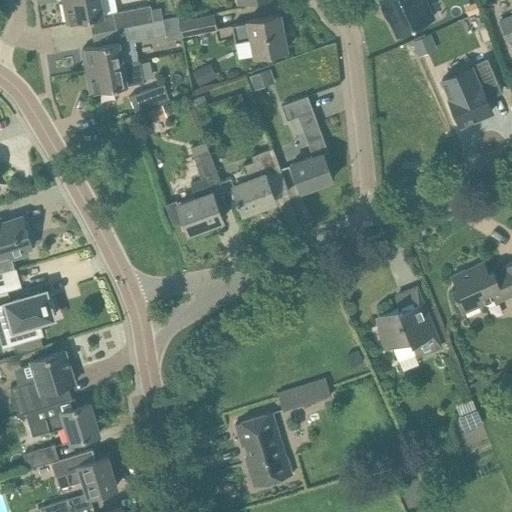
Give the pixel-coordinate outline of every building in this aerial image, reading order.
[(100,0),(74,0),(63,2),(67,24),(103,17),(100,0)] [(381,0),(384,5),(382,6),(387,17),(389,16),(398,35),(432,18),(423,0),(381,0)] [(113,12),(116,29),(126,27),(164,20),(163,19),(161,8),(152,10),(151,5),(113,12)] [(179,20),(182,36),(216,30),(213,13),(179,20)] [(280,14),(260,18),(247,21),(247,22),(232,25),(236,42),(251,39),(254,56),(287,49),(280,14)] [(511,14),(499,20),(509,43),(510,43),(511,47),(511,14)] [(164,20),(126,27),(129,43),(119,45),(118,42),(82,49),(86,70),(138,61),(134,42),(167,36),(164,20)] [(476,25),(436,42),(442,56),(481,40),(476,25)] [(430,33),(413,40),(418,55),(436,48),(430,33)] [(138,61),(86,70),(91,93),(144,82),(140,60),(138,61)] [(487,60),(442,79),(450,98),(461,124),(491,111),(480,85),(495,79),(487,60)] [(210,62),(193,72),(200,86),(217,77),(210,62)] [(135,90),(138,105),(169,99),(166,84),(135,90)] [(203,91),(190,96),(195,109),(207,104),(203,91)] [(290,163),(292,166),(301,191),(333,179),(325,158),(330,156),(307,95),(280,105),(286,120),(298,115),(312,155),(290,163)] [(231,186),(236,199),(237,203),(239,202),(243,213),(275,201),(266,176),(281,170),(282,170),(273,147),(272,147),(264,125),(254,128),(262,151),(251,155),(254,162),(243,166),(249,180),(231,186)] [(174,225),(184,222),(188,233),(222,220),(212,192),(210,192),(208,186),(220,181),(205,142),(191,148),(194,156),(193,156),(202,179),(190,183),(195,198),(178,204),(176,201),(166,205),(174,225)] [(32,247),(25,225),(19,227),(17,219),(2,223),(0,219),(0,272),(15,269),(12,258),(27,253),(26,249),(32,247)] [(452,289),(460,307),(462,312),(503,294),(504,298),(511,294),(511,262),(503,267),(506,275),(497,279),(493,271),(489,273),(484,262),(452,276),(456,287),(452,289)] [(15,269),(0,272),(0,291),(20,285),(15,269)] [(52,313),(56,312),(52,300),(49,301),(45,290),(5,302),(13,328),(7,330),(11,344),(42,335),(38,321),(53,317),(52,313)] [(413,310),(412,307),(404,310),(402,306),(381,314),(386,328),(379,331),(386,349),(393,346),(398,359),(415,353),(416,356),(440,346),(424,306),(413,310)] [(75,383),(64,350),(30,361),(36,379),(10,387),(19,415),(68,399),(63,386),(75,383)] [(358,350),(348,355),(353,366),(363,361),(358,350)] [(278,393),(283,410),(331,395),(325,378),(278,393)] [(68,399),(26,413),(33,437),(51,431),(67,426),(72,442),(80,440),(99,434),(90,403),(79,406),(76,397),(68,399)] [(246,457),(255,486),(291,475),(272,412),(235,423),(242,446),(246,445),(249,456),(246,457)] [(52,461),(59,459),(54,444),(23,453),(28,468),(52,461)] [(59,459),(52,461),(60,487),(84,480),(88,492),(40,507),(41,511),(76,511),(93,506),(89,495),(116,487),(106,457),(96,460),(93,449),(59,459)]
